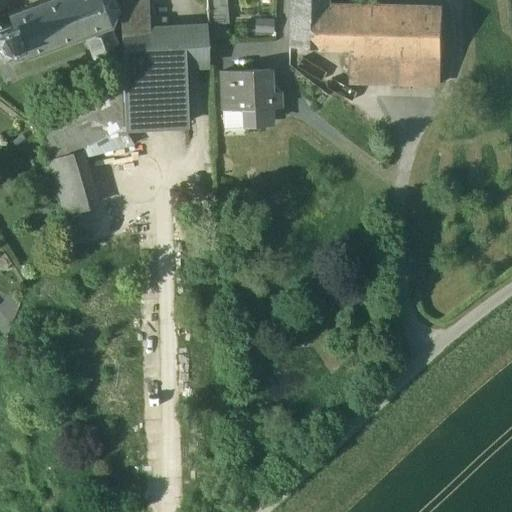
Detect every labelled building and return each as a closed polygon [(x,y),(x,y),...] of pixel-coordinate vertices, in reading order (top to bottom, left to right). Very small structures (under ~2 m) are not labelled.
[(45,0),(34,4),(8,14),(11,23),(0,27),(0,54),(7,52),(10,61),(84,33),(94,61),(119,51),(110,25),(116,7),(117,7),(117,5),(116,5),(114,0),(45,0)] [(119,0),(122,73),(125,127),(187,123),(185,67),(199,66),(198,30),(166,31),(147,32),(147,19),(145,0),(119,0)] [(207,0),(208,17),(224,16),(223,0),(207,0)] [(290,0),(289,45),(324,46),(325,7),(325,0),(290,0)] [(351,8),(325,7),(324,46),(349,47),(351,8)] [(378,9),(351,8),(349,47),(348,55),(376,55),(378,9)] [(444,11),(378,9),(376,55),(442,57),(444,11)] [(165,18),(147,19),(147,32),(166,31),(165,18)] [(274,32),(274,19),(256,18),(255,31),(274,32)] [(207,29),(198,30),(199,66),(208,65),(207,29)] [(376,55),(348,55),(347,82),(441,85),(442,57),(376,55)] [(270,70),(221,72),(223,108),(243,107),(268,106),(279,105),(279,93),(271,93),(270,70)] [(122,73),(33,118),(51,165),(86,156),(125,146),(125,127),(122,73)] [(268,106),(243,107),(244,122),(269,121),(268,106)] [(243,107),(223,108),(223,123),(244,122),(243,107)] [(51,165),(50,165),(63,214),(99,205),(86,156),(51,165)] [(0,306),(0,329),(6,336),(17,308),(12,303),(7,309),(2,305),(0,306)]
